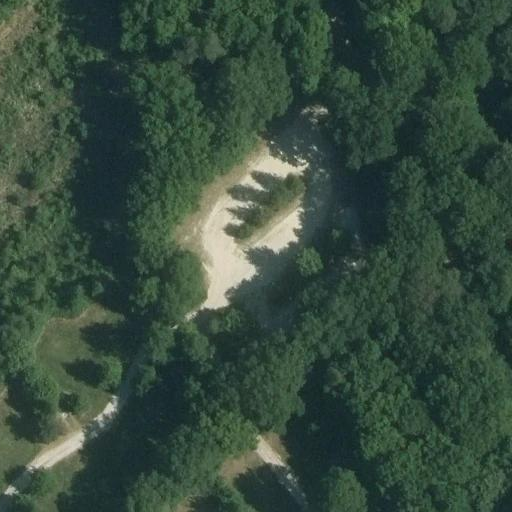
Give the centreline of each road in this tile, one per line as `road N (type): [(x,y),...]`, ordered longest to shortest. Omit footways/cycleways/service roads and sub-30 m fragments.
road 1 (track): [(6,511),(53,454),(104,419),(162,333),(200,314),(320,207),(305,133)]
road 2 (track): [(325,0),(511,400)]
road 3 (track): [(360,74),(212,220),(233,285)]
